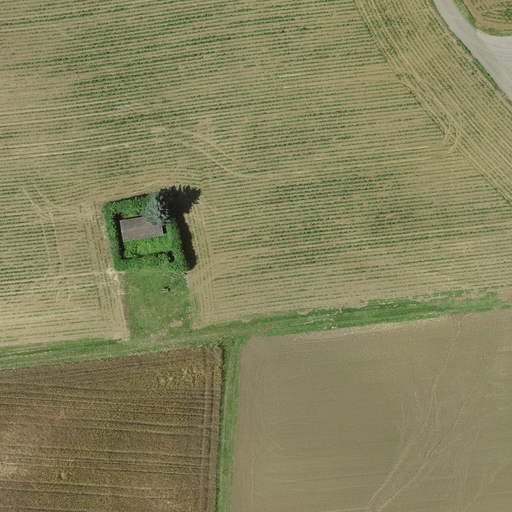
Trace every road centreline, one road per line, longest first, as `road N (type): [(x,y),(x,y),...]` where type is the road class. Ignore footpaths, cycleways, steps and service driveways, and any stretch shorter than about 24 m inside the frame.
road 1 (track): [(511,294),(0,356)]
road 2 (track): [(215,511),(208,332)]
